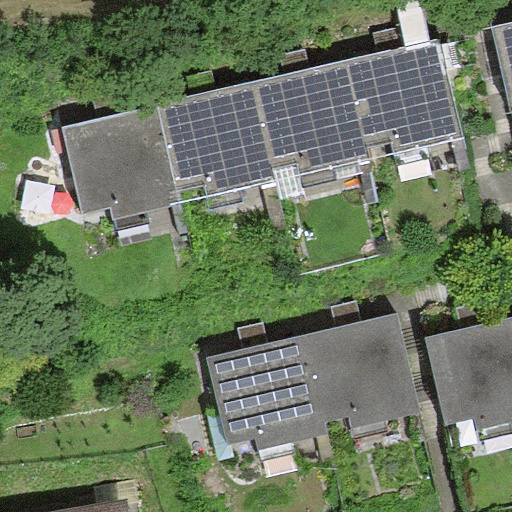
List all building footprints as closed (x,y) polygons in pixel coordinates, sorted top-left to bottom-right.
[(511,31),(496,35),(511,102),(511,31)] [(338,64),(356,145),(450,124),(431,43),(338,64)] [(338,64),(252,83),(270,164),(356,145),(338,64)] [(252,83),(157,104),(175,185),(270,164),(252,83)] [(157,104),(62,125),(81,207),(175,185),(157,104)] [(349,323),(297,335),(321,439),(332,437),(329,423),(348,418),(354,442),(395,433),(392,421),(424,414),(400,311),(349,323)] [(511,315),(426,336),(447,425),(475,418),(478,431),(511,422),(511,315)] [(255,345),(206,357),(228,447),(255,440),(259,453),(321,439),(297,335),(255,345)] [(65,511),(133,511),(131,501),(65,511)]
